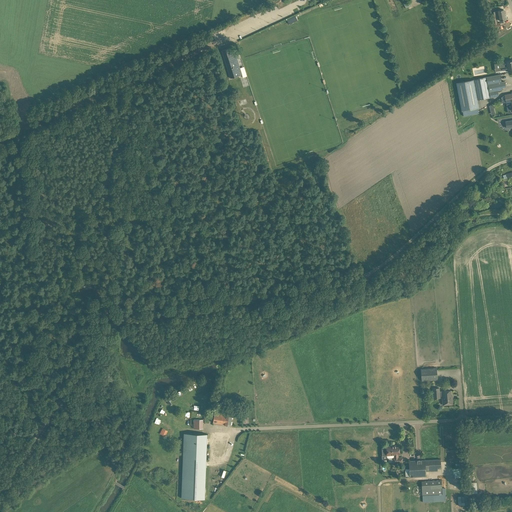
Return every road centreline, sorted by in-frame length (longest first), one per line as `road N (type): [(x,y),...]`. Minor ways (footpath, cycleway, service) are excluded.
road 1 (track): [(356,278),(115,324),(0,490)]
road 2 (unclassified): [(242,429),(511,415)]
road 3 (track): [(215,42),(0,140)]
road 4 (unclassified): [(356,278),(395,254),(482,173),(511,159)]
